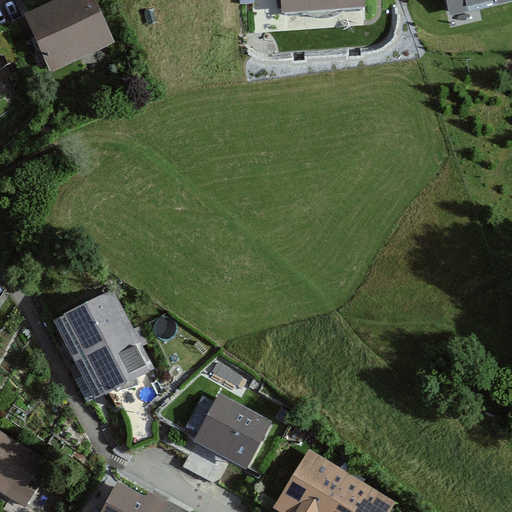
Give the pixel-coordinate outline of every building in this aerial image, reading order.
[(108,40),(89,0),(73,0),(30,20),(45,54),(43,55),(51,66),(108,40)] [(333,16),(341,11),(362,10),(361,0),(283,0),(284,15),(306,14),(314,17),(324,18),(333,16)] [(448,0),(452,12),(499,0),(448,0)] [(19,61),(5,32),(0,34),(0,56),(4,57),(8,66),(19,61)] [(64,317),(85,356),(128,333),(108,294),(64,317)] [(136,379),(148,372),(128,333),(85,356),(105,395),(118,388),(119,392),(138,386),(136,379)] [(228,451),(248,462),(267,426),(219,400),(183,467),(212,482),(228,451)] [(0,435),(0,490),(25,505),(35,488),(27,483),(41,460),(0,435)] [(285,506),(280,511),(330,511),(349,482),(312,460),(295,478),(285,506)] [(385,505),(349,482),(330,511),(386,511),(387,511),(382,509),(385,505)] [(118,488),(104,511),(160,511),(161,511),(118,488)]
